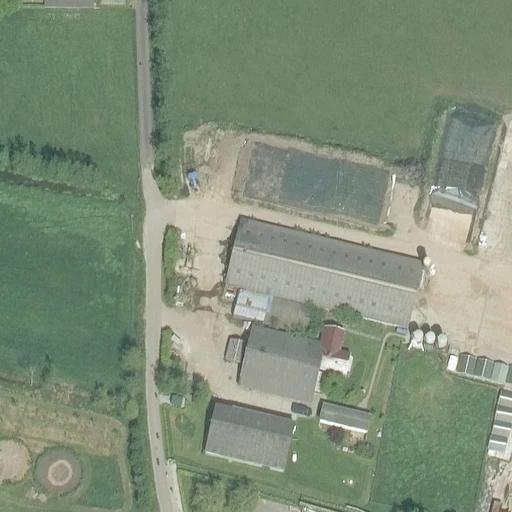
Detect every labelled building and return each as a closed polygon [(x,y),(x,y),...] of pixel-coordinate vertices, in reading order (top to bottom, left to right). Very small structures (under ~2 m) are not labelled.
[(223,287),(405,328),(420,261),(238,220),(223,287)] [(233,318),(310,335),(315,310),(239,293),(233,318)] [(343,333),(323,328),(319,345),(252,329),(239,387),(312,404),(319,372),(344,378),(349,356),(338,354),(343,333)] [(226,362),(241,365),(246,345),(230,342),(226,362)] [(511,368),(462,353),(456,370),(511,387),(511,368)] [(368,435),(373,417),(324,403),(319,421),(368,435)] [(204,455),(285,472),(295,423),(214,406),(204,455)]
